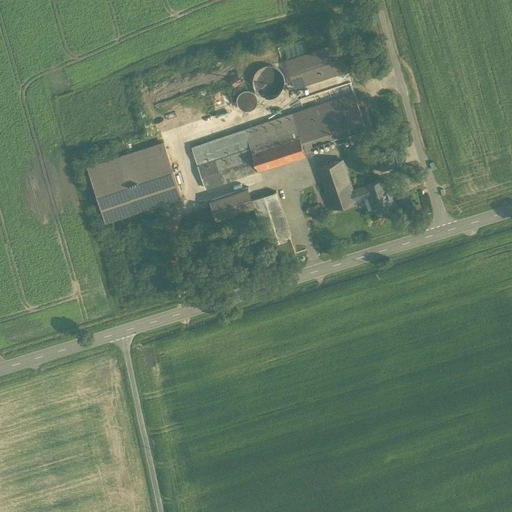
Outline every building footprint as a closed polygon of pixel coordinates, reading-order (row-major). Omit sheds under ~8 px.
[(342,35),(289,51),(298,80),(351,65),(342,35)] [(280,59),(278,58),(273,56),(267,57),(263,59),(258,65),(257,69),(257,74),(259,78),(262,82),(268,85),(273,85),(278,84),(282,81),(285,77),(286,72),(286,67),(284,63),(280,59)] [(231,77),(236,85),(245,79),(239,71),(231,77)] [(259,99),(249,86),(240,93),(250,106),(259,99)] [(227,88),(211,94),(218,112),(224,110),(223,109),(233,105),(227,88)] [(356,89),(194,136),(207,181),(319,149),(316,136),(366,122),(356,89)] [(164,142),(87,167),(104,220),(181,195),(164,142)] [(382,168),(401,164),(398,149),(379,153),(382,168)] [(344,156),(318,165),(332,207),(369,194),(374,210),(398,202),(387,171),(353,182),(344,156)] [(252,182),(214,192),(221,216),(259,206),(270,244),(294,238),(280,187),(255,194),(252,182)] [(322,196),(310,201),(313,209),(325,205),(322,196)]
